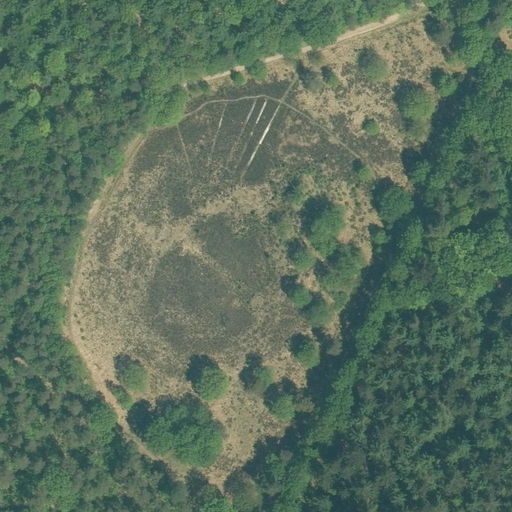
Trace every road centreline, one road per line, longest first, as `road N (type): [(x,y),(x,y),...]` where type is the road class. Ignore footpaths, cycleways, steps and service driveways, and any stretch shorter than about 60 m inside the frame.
road 1 (track): [(479,81),(273,511)]
road 2 (track): [(448,0),(139,96),(0,128)]
road 3 (track): [(210,511),(151,443),(0,323)]
